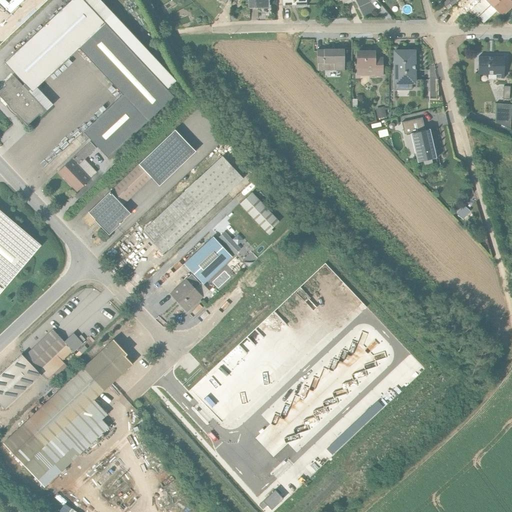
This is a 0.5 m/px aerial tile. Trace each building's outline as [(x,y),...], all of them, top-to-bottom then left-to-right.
[(0,0),(0,6),(8,14),(23,0),(0,0)] [(122,94),(158,61),(100,0),(70,0),(4,62),(23,83),(22,84),(12,74),(3,83),(5,85),(0,89),(0,96),(26,125),(38,114),(40,115),(53,104),(37,87),(78,48),(122,94)] [(458,0),(445,0),(442,4),(447,11),(458,0)] [(501,17),(511,5),(511,1),(510,0),(480,0),(480,1),(470,10),(483,23),(496,11),(501,17)] [(323,50),(316,50),(316,63),(317,63),(317,70),(344,70),(343,49),(323,49),(323,50)] [(375,50),(355,50),(356,75),(374,75),(374,76),(382,76),(382,57),(375,57),(375,50)] [(414,51),(394,51),(394,90),(411,90),(411,83),(414,83),(414,51)] [(504,57),(477,57),(477,74),(495,74),(495,78),(503,78),(504,57)] [(176,80),(158,61),(122,94),(83,131),(108,157),(173,96),(166,89),(176,80)] [(511,102),(497,102),(496,123),(511,123),(511,109),(511,102)] [(377,119),(386,117),(383,107),(375,109),(377,119)] [(421,118),(401,122),(404,135),(410,133),(417,163),(436,158),(429,129),(425,130),(421,118)] [(88,212),(108,234),(130,213),(123,205),(151,178),(159,186),(195,151),(174,129),(88,212)] [(388,135),(386,129),(377,131),(379,138),(388,135)] [(96,148),(89,142),(57,172),(76,192),(90,179),(77,165),(96,148)] [(141,231),(163,254),(243,178),(221,155),(141,231)] [(278,221),(251,192),(239,204),(268,235),(273,232),(270,229),(278,221)] [(0,292),(41,244),(0,210),(0,292)] [(203,285),(232,257),(212,236),(183,264),(192,272),(203,285)] [(200,283),(191,273),(191,274),(169,294),(186,312),(209,291),(201,282),(200,283)] [(240,325),(240,345),(255,344),(255,330),(250,331),(249,325),(240,325)] [(0,373),(0,404),(5,409),(41,375),(48,382),(66,366),(62,361),(84,339),(80,335),(77,337),(73,333),(64,341),(52,329),(23,356),(21,354),(0,373)] [(93,399),(132,364),(125,356),(126,354),(113,339),(2,443),(44,487),(108,427),(101,419),(107,414),(96,402),(93,399)] [(305,387),(296,395),(305,406),(314,398),(305,387)] [(58,511),(81,511),(65,502),(58,511)]
